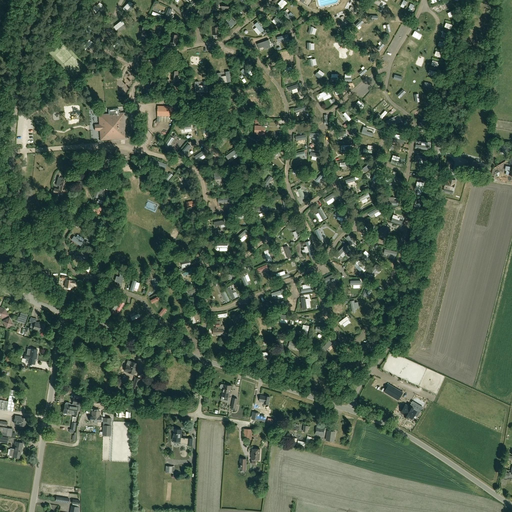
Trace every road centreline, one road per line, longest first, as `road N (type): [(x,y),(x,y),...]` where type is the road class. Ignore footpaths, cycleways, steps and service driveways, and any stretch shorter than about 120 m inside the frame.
road 1 (unclassified): [(351,411),(400,314),(434,181),(442,91),(474,0)]
road 2 (unclassified): [(40,0),(20,46),(10,144),(29,300)]
road 3 (unclassified): [(351,411),(64,312)]
road 4 (unclassified): [(31,511),(64,312)]
road 5 (unclassified): [(511,506),(394,428),(351,411)]
